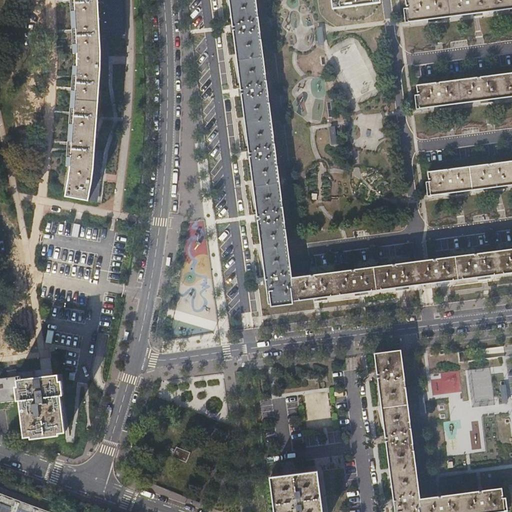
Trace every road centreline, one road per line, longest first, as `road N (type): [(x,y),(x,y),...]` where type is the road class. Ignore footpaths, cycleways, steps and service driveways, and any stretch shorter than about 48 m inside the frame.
road 1 (residential): [(135,355),(165,360),(511,315)]
road 2 (residential): [(135,355),(161,222),(164,0)]
road 3 (residential): [(94,487),(135,355)]
